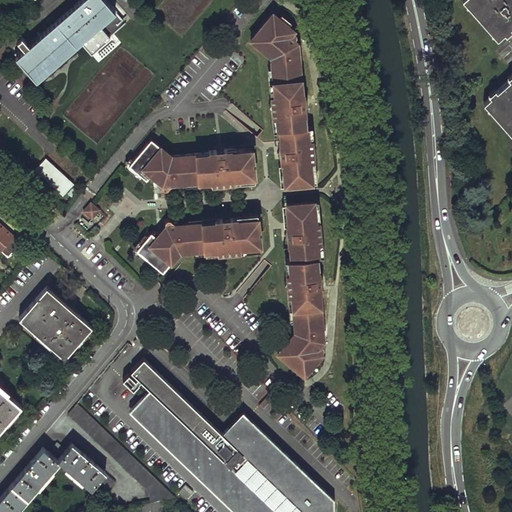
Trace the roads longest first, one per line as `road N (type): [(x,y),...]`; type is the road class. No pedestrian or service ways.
road 1 (primary): [(462,295),(437,205),(412,0)]
road 2 (residential): [(0,474),(120,331),(127,304)]
road 3 (residential): [(0,192),(127,304)]
road 4 (primary): [(460,511),(449,435),(467,352)]
